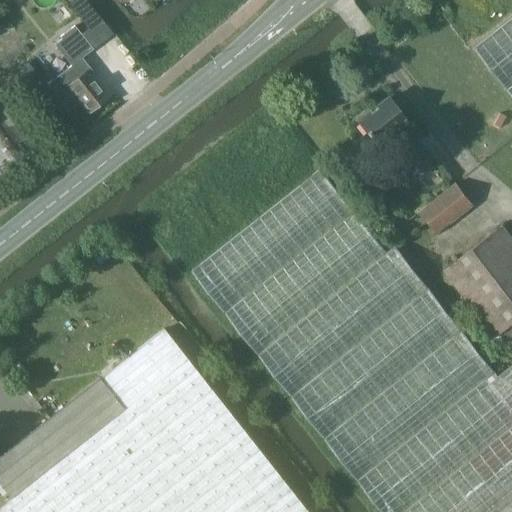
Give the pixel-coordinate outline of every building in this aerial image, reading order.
[(72,0),(69,2),(79,15),(92,5),(87,0),(72,0)] [(511,511),(511,19),(475,49),(511,96),(511,366),(499,377),(396,246),(387,253),(322,170),(192,271),(381,511),(511,511)] [(63,78),(50,88),(68,111),(80,101),(88,111),(107,97),(90,75),(94,73),(82,58),(93,49),(74,25),(59,37),(61,38),(52,45),(69,67),(60,74),(63,78)] [(393,131),(405,146),(417,137),(388,99),(358,122),(376,144),(393,131)] [(420,212),(437,234),(473,205),(456,184),(420,212)] [(444,272),(494,338),(511,323),(511,239),(503,227),(444,272)] [(0,484),(11,498),(0,506),(0,511),(306,511),(163,330),(100,379),(100,378),(0,456),(0,484)]
